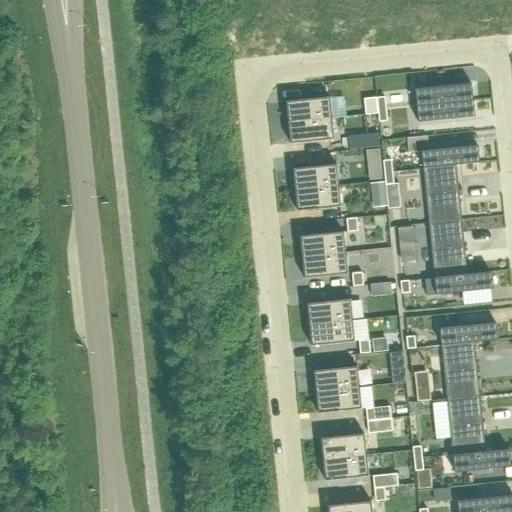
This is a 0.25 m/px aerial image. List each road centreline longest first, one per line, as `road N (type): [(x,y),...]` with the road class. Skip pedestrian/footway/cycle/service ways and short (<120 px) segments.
road 1 (residential): [(511,193),(497,49),(259,76),(250,95),(292,511)]
road 2 (tertiary): [(116,511),(71,57)]
